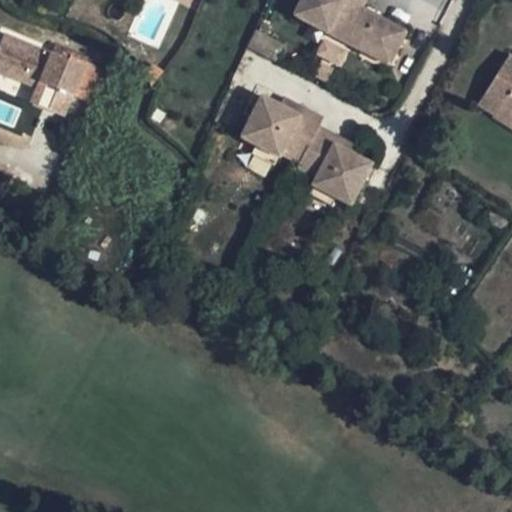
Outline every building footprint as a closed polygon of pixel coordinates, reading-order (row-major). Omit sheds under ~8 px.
[(298,0),(292,11),(356,46),(362,37),(390,52),(402,31),(357,6),(360,0),(298,0)] [(63,117),(72,96),(84,68),(74,64),(49,54),(3,36),(0,42),(0,72),(35,88),(29,102),(63,117)] [(362,37),(356,46),(385,62),(390,52),(362,37)] [(49,54),(74,64),(78,52),(54,42),(49,54)] [(342,64),(346,48),(319,42),(315,58),(342,64)] [(500,106),(511,112),(511,57),(508,55),(477,106),(493,116),(500,106)] [(96,106),(109,72),(87,63),(84,68),(72,96),(96,106)] [(265,100),(246,136),(242,144),(280,163),(284,156),(309,169),(327,133),(319,129),(324,120),(301,108),(297,116),(265,100)] [(511,131),(511,112),(500,106),(493,116),(492,118),(511,131)] [(332,148),(312,191),(353,210),(373,167),(332,148)] [(36,233),(47,208),(31,201),(20,225),(36,233)]
